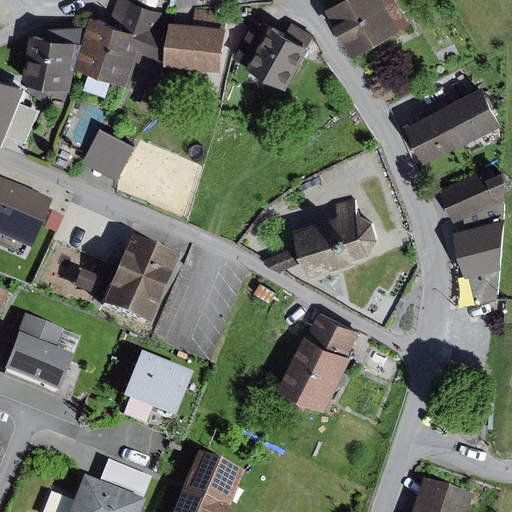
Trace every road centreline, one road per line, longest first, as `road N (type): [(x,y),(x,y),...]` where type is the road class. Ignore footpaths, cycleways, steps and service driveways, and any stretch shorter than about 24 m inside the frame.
road 1 (residential): [(428,354),(251,261),(0,152)]
road 2 (residential): [(428,354),(436,260),(418,198),(390,133),(303,4)]
